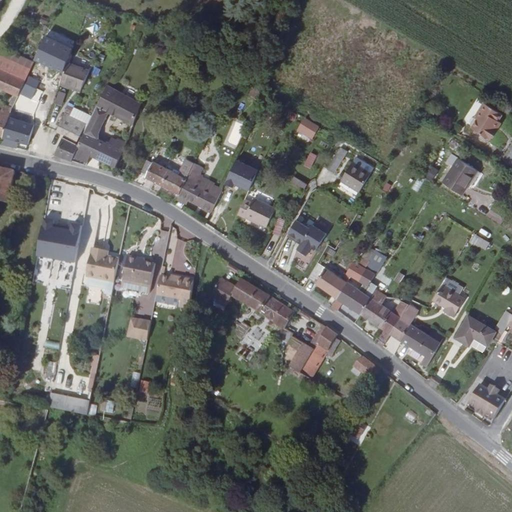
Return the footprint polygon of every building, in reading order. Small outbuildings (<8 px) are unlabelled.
[(13,98),(16,99),(30,66),(0,54),(0,88),(15,95),(13,98)] [(93,62),(70,54),(67,63),(90,71),(93,62)] [(90,71),(67,63),(62,81),(82,90),(90,71)] [(60,87),(81,94),(82,90),(62,81),(60,87)] [(135,125),(142,106),(106,89),(81,144),(76,154),(79,156),(76,164),(88,167),(94,156),(117,167),(127,144),(119,141),(115,141),(110,140),(109,143),(105,141),(104,142),(98,140),(110,114),(135,125)] [(64,106),(67,93),(57,91),(54,104),(64,106)] [(0,136),(4,137),(9,118),(12,108),(0,105),(0,106),(0,136)] [(486,106),(477,119),(479,120),(473,130),(490,141),(497,131),(494,128),(502,116),(486,106)] [(91,117),(74,109),(71,118),(82,123),(83,120),(88,122),(91,117)] [(59,135),(63,137),(65,141),(78,146),(79,144),(88,122),(83,120),(82,123),(71,118),(66,116),(59,135)] [(29,144),(35,125),(9,118),(4,137),(29,144)] [(302,119),(295,135),(312,142),(319,125),(302,119)] [(261,151),(267,139),(250,131),(244,144),(261,151)] [(79,156),(76,154),(81,144),(79,144),(78,146),(65,141),(58,157),(76,164),(79,156)] [(248,166),(250,161),(243,157),(240,161),(248,166)] [(179,195),(187,178),(194,162),(185,158),(179,173),(156,162),(148,179),(179,195)] [(337,178),(346,162),(341,159),(332,176),(337,178)] [(463,195),(479,171),(460,159),(445,184),(463,195)] [(260,172),(237,161),(225,187),(233,191),(235,187),(249,194),(260,172)] [(362,197),(375,177),(357,166),(345,187),(362,197)] [(0,200),(5,202),(12,171),(0,168),(0,200)] [(292,182),(308,190),(311,185),(295,176),(292,182)] [(179,195),(212,212),(222,191),(216,188),(213,192),(187,178),(179,195)] [(276,208),(255,197),(252,203),(246,216),(260,223),(267,227),(276,208)] [(246,216),(252,203),(245,200),(238,217),(244,220),(246,216)] [(258,227),(260,223),(246,216),(244,220),(258,227)] [(311,230),(298,222),(288,238),(302,246),(298,252),(308,259),(313,251),(317,253),(328,236),(313,227),(311,230)] [(161,262),(169,233),(159,230),(151,259),(161,262)] [(68,255),(65,268),(72,269),(78,239),(71,237),(71,235),(49,231),(45,250),(68,255)] [(468,243),(486,251),(490,241),(472,233),(468,243)] [(84,276),(113,281),(119,258),(106,255),(100,255),(101,250),(90,247),(84,276)] [(347,272),(352,275),(362,279),(370,266),(364,263),(356,258),(347,272)] [(138,259),(138,261),(127,259),(122,280),(149,287),(155,263),(138,259)] [(320,261),(309,279),(311,281),(322,262),(320,261)] [(311,281),(337,298),(349,280),(322,262),(311,281)] [(370,266),(362,279),(371,284),(379,271),(370,266)] [(216,311),(225,295),(279,329),(289,313),(236,278),(229,288),(214,279),(201,301),(216,311)] [(174,281),(174,282),(159,279),(154,297),(179,303),(184,283),(174,281)] [(338,311),(343,302),(360,313),(373,292),(371,290),(369,293),(349,280),(337,298),(332,307),(338,311)] [(459,317),(469,299),(446,286),(437,301),(451,309),(449,311),(459,317)] [(378,334),(374,341),(382,347),(391,334),(403,316),(383,303),(389,294),(376,287),(373,292),(360,313),(384,330),(380,335),(378,334)] [(132,304),(139,307),(143,297),(136,294),(132,304)] [(412,302),(409,306),(403,316),(391,334),(401,341),(414,322),(423,310),(412,302)] [(511,315),(500,332),(506,336),(511,327),(511,326),(511,315)] [(471,346),(485,353),(497,334),(471,317),(458,338),(471,347),(471,346)] [(135,321),(131,339),(142,342),(147,325),(135,321)] [(241,322),(233,335),(255,348),(266,329),(255,323),(252,328),(241,322)] [(426,358),(421,365),(427,368),(445,338),(434,330),(431,334),(414,322),(401,341),(426,358)] [(321,326),(316,323),(302,345),(306,348),(311,341),(321,326)] [(333,333),(322,325),(321,326),(311,341),(323,348),(328,341),(331,336),(333,333)] [(295,340),(281,360),(286,364),(292,368),(306,348),(302,345),(295,340)] [(311,341),(306,348),(292,368),(302,375),(303,376),(319,352),(325,355),(333,343),(328,341),(323,348),(311,341)] [(354,355),(365,362),(367,360),(356,353),(354,355)] [(53,376),(56,363),(49,362),(46,374),(53,376)] [(369,362),(362,372),(367,376),(372,369),(375,366),(369,362)] [(286,364),(283,369),(289,373),(292,368),(286,364)] [(379,374),(382,371),(375,366),(372,369),(379,374)] [(302,375),(292,368),(289,373),(300,379),(302,375)] [(366,378),(373,383),(379,374),(372,369),(367,376),(366,378)] [(138,392),(147,394),(150,383),(141,381),(138,392)] [(482,389),(466,409),(488,428),(504,407),(497,401),(504,392),(496,387),(490,395),(482,389)] [(73,395),(46,389),(44,401),(71,408),(73,395)] [(82,410),(85,398),(73,395),(71,408),(82,410)] [(106,401),(105,412),(112,413),(113,401),(106,401)] [(349,435),(355,427),(341,418),(336,426),(349,435)]
